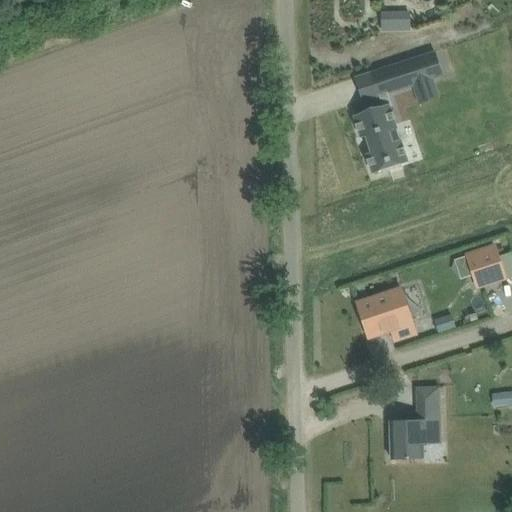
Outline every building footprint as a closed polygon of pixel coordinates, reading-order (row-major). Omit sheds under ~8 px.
[(396,19),(397,32),(411,32),(410,18),(396,19)] [(433,94),(428,79),(443,74),(436,51),(358,75),(365,98),(384,92),(388,105),(365,112),(381,167),(416,157),(399,102),(398,102),(394,89),(413,84),(417,99),(433,94)] [(443,111),(445,127),(493,120),(490,103),(443,111)] [(502,142),(496,120),(452,134),(458,155),(502,142)] [(498,257),(495,247),(476,254),(482,273),(474,275),(478,287),(483,286),(484,285),(505,278),(498,257)] [(402,290),(358,305),(369,337),(392,330),(395,340),(416,333),(402,290)] [(452,314),(435,320),(439,333),(457,328),(452,314)] [(423,459),(423,445),(442,444),(440,388),(417,388),(419,420),(391,422),(392,460),(423,459)] [(496,406),(511,405),(511,391),(495,392),(496,406)]
